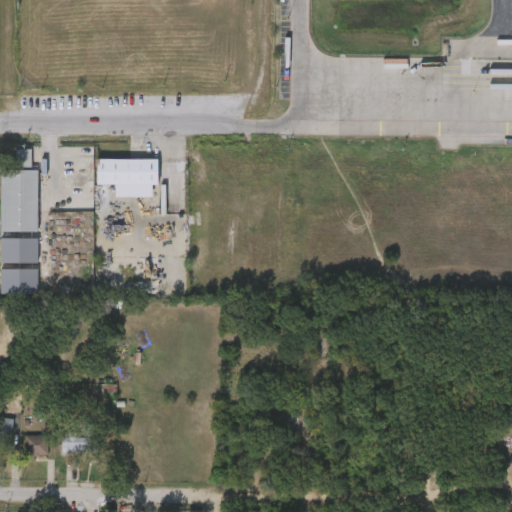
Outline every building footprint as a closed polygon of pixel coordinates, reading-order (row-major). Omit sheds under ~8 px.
[(15,150),(16,166),(31,166),(31,150),(15,150)] [(96,158),(157,158),(157,195),(96,195),(96,158)] [(0,230),(0,169),(38,169),(38,230),(0,230)] [(0,416),(17,416),(17,442),(0,442),(0,416)] [(61,453),(61,433),(97,433),(97,453),(61,453)] [(25,435),(49,435),(49,455),(25,455),(25,435)]
